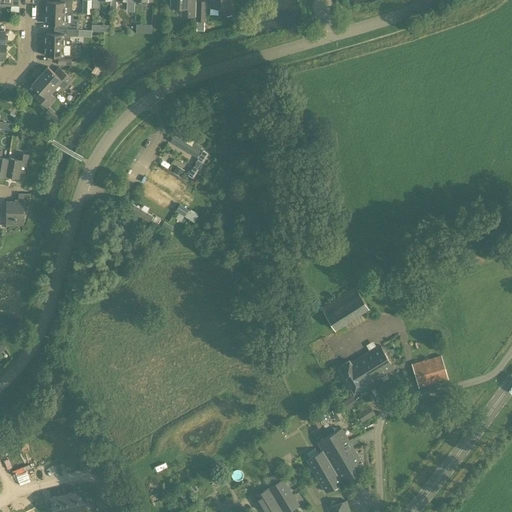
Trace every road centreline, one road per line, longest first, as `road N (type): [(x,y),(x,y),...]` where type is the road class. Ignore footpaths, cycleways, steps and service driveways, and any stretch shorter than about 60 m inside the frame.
road 1 (unclassified): [(329,37),(189,79),(120,123),(91,165),(48,312),(29,353),(0,386)]
road 2 (unclassified): [(376,511),(383,414),(491,376),(511,353)]
road 3 (primary): [(413,511),(511,386)]
road 4 (residential): [(8,492),(95,477),(113,511)]
